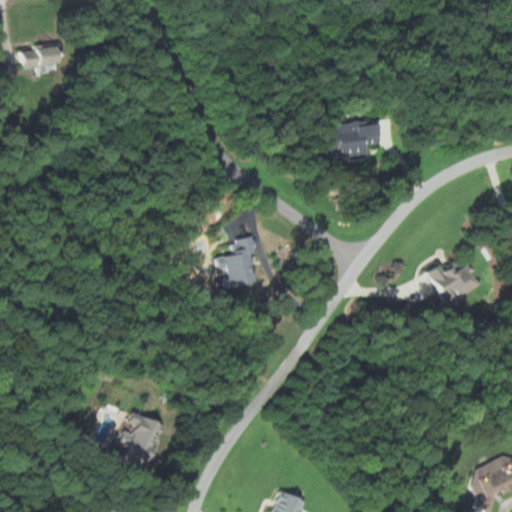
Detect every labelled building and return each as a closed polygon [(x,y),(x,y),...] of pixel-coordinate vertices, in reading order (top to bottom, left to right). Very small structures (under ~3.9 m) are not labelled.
[(55,71),(54,44),(18,46),(19,66),(34,65),(34,72),(55,71)] [(323,158),(365,153),(364,142),(374,141),(372,124),(363,125),(362,119),(319,123),(323,158)] [(212,256),(219,283),(255,274),(246,237),(225,242),(228,253),(212,256)] [(424,272),(439,302),(476,283),(462,254),(424,272)] [(119,449),(144,460),(160,425),(135,414),(119,449)] [(473,467),(467,488),(476,508),(487,511),(493,494),(507,488),(511,489),(511,457),(502,454),(473,467)] [(295,511),(301,499),(275,488),(264,511),(295,511)]
